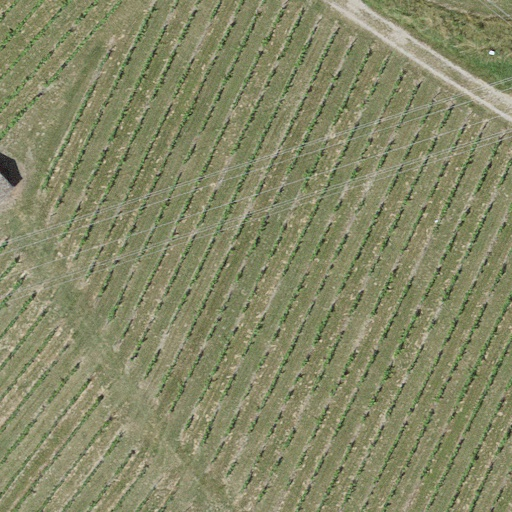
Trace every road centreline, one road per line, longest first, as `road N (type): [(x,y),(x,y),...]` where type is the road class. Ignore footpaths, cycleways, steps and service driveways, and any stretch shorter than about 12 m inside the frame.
road 1 (track): [(213,511),(0,207)]
road 2 (track): [(511,103),(353,0)]
